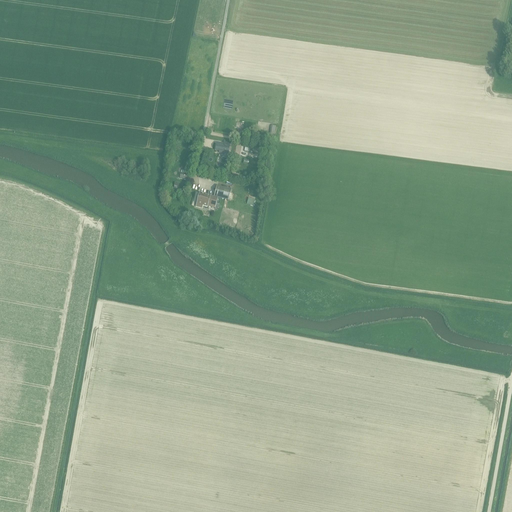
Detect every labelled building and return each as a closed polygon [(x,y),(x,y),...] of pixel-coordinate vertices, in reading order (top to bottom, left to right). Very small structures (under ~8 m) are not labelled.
[(219,151),(219,153),(228,155),(230,144),(223,143),(223,144),(216,143),(215,150),(219,151)] [(181,170),(180,179),(188,180),(189,172),(181,170)] [(246,184),(246,182),(247,178),(233,174),(232,178),(228,177),(228,179),(239,182),(246,184)] [(217,186),(214,197),(217,198),(228,201),(231,190),(217,186)] [(199,193),(195,207),(202,209),(203,206),(208,207),(215,209),(217,198),(214,197),(211,196),(199,193)]
